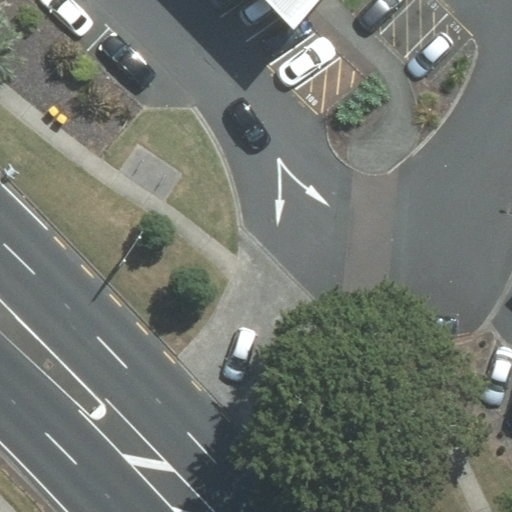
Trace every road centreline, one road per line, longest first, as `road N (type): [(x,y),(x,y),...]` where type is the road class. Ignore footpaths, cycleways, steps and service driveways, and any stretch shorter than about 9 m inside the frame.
road 1 (primary): [(0,233),(270,511)]
road 2 (primary): [(131,511),(0,387)]
